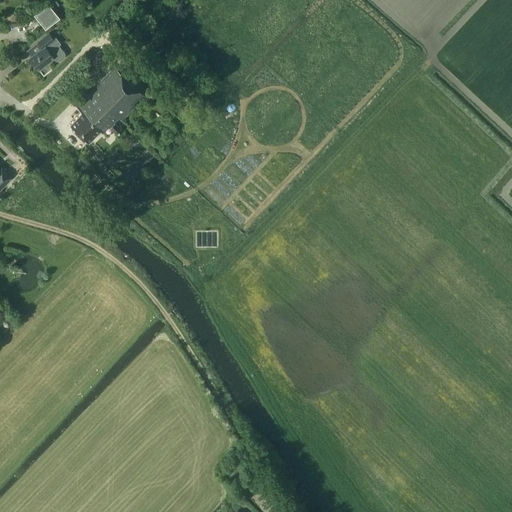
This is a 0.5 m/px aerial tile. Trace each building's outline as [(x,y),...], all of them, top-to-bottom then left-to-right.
[(59,4),(55,0),(54,0),(50,3),(54,8),(59,4)] [(48,6),(37,14),(46,25),(57,16),(48,6)] [(52,39),(47,33),(36,43),(41,48),(29,58),(38,69),(53,57),(56,60),(59,60),(64,55),(64,52),(57,44),(59,43),(54,37),(52,39)] [(120,129),(117,125),(116,124),(144,95),(115,67),(76,106),(81,112),(70,124),(88,141),(99,129),(102,132),(108,126),(116,134),(120,129)] [(1,167),(0,168),(0,188),(11,177),(1,167)] [(248,467),(237,456),(222,471),(233,482),(248,467)]
